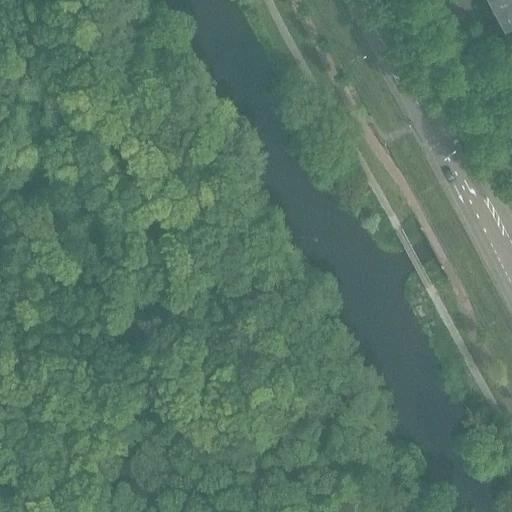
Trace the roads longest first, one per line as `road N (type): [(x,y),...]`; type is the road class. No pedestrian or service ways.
road 1 (secondary): [(378,35),(496,271)]
road 2 (secondary): [(511,230),(378,35)]
road 3 (residential): [(511,159),(435,0)]
